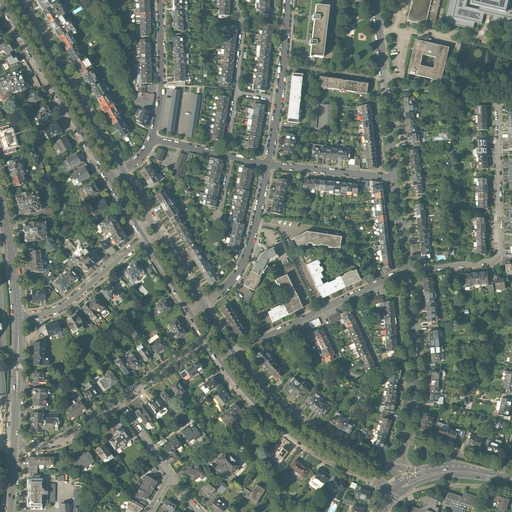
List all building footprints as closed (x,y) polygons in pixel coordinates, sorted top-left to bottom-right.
[(36,0),(37,0),(43,10),(59,1),(58,0),(36,0)] [(440,0),(412,0),(408,22),(434,28),(438,11),(440,0)] [(509,0),(449,0),(445,23),(456,25),(473,29),(475,22),(482,24),(484,14),(489,15),(493,17),(492,21),(511,25),(511,3),(509,3),(509,0)] [(43,10),(46,17),(62,8),(59,1),(43,10)] [(313,21),(313,28),(326,30),(329,6),(327,6),(321,5),(315,5),(314,16),(312,16),(311,21),(313,21)] [(62,8),(46,17),(50,23),(63,16),(66,14),(62,8)] [(50,23),(55,32),(68,24),(63,16),(50,23)] [(173,21),(174,27),(175,27),(175,30),(185,30),(185,21),(173,21)] [(55,32),(59,39),(70,32),(75,29),(71,22),(68,24),(55,32)] [(151,27),(140,28),(140,37),(150,37),(150,34),(151,34),(151,27)] [(310,47),(309,56),(314,57),(322,58),(326,30),(313,28),(311,42),(309,41),(309,42),(308,47),(310,47)] [(59,39),(67,51),(79,44),(70,32),(59,39)] [(151,47),(151,42),(146,42),(146,39),(140,39),(140,41),(137,41),(136,42),(136,44),(136,46),(137,47),(140,47),(151,47)] [(416,40),(408,74),(441,81),(449,48),(428,43),(416,40)] [(7,42),(0,46),(0,52),(4,51),(6,54),(9,53),(13,51),(7,42)] [(67,51),(74,64),(86,57),(79,44),(67,51)] [(4,60),(8,68),(19,62),(17,57),(13,59),(11,57),(4,60)] [(74,64),(83,76),(94,69),(86,57),(74,64)] [(32,72),(26,62),(21,65),(27,75),(32,72)] [(83,76),(90,88),(101,81),(94,69),(83,76)] [(6,76),(10,85),(22,79),(18,70),(6,76)] [(293,73),(291,89),(301,90),(303,74),(293,73)] [(0,90),(10,85),(6,76),(0,78),(0,90)] [(335,79),(319,76),(318,86),(334,89),(335,79)] [(153,83),(153,78),(137,78),(138,87),(145,87),(147,87),(147,83),(153,83)] [(10,85),(15,94),(27,88),(22,79),(10,85)] [(352,81),(335,79),(334,89),(350,91),(352,81)] [(90,88),(97,100),(109,94),(101,81),(90,88)] [(368,83),(352,81),(350,91),(367,94),(368,83)] [(15,94),(10,85),(0,90),(0,94),(3,100),(15,94)] [(291,89),(289,106),(300,107),(301,90),(291,89)] [(175,90),(173,90),(166,132),(174,133),(181,91),(175,90)] [(25,98),(30,106),(43,99),(38,91),(25,98)] [(97,100),(104,113),(116,106),(109,94),(97,100)] [(201,95),(194,94),(188,137),(195,138),(201,95)] [(153,108),(154,101),(150,100),(145,98),(136,95),(134,101),(153,108)] [(403,98),(404,105),(413,104),(412,101),(415,100),(414,97),(403,98)] [(316,128),(319,104),(313,103),(310,128),(316,128)] [(372,112),(371,104),(370,104),(365,105),(361,105),(361,113),(372,112)] [(404,105),(404,112),(414,111),(413,104),(404,105)] [(32,114),(38,124),(53,115),(47,106),(32,114)] [(104,113),(113,126),(124,119),(116,106),(104,113)] [(289,106),(288,122),(298,123),(300,107),(289,106)] [(478,106),(478,114),(487,114),(487,106),(478,106)] [(136,124),(145,127),(152,113),(142,109),(141,110),(138,109),(135,116),(138,118),(136,121),(138,122),(136,124)] [(404,112),(405,120),(415,119),(414,111),(404,112)] [(372,119),(372,112),(361,113),(362,120),(372,119)] [(478,114),(478,122),(487,122),(487,114),(478,114)] [(113,126),(121,138),(132,132),(124,119),(113,126)] [(373,127),(372,119),(362,120),(363,128),(373,127)] [(50,140),(63,132),(57,121),(44,129),(50,140)] [(478,122),(478,131),(488,130),(487,122),(478,122)] [(374,134),(373,127),(363,128),(364,135),(374,134)] [(9,131),(0,133),(0,140),(4,153),(14,150),(9,131)] [(407,133),(408,140),(417,139),(416,131),(407,133)] [(296,142),(297,135),(287,133),(285,140),(296,142)] [(375,142),(374,134),(364,135),(365,143),(375,142)] [(61,154),(72,147),(66,136),(52,144),(55,149),(58,148),(61,154)] [(294,149),(296,142),(285,140),(284,147),(294,149)] [(376,150),(375,142),(365,143),(366,151),(376,150)] [(312,157),(318,158),(320,146),(320,143),(319,143),(318,143),(317,144),(317,145),(312,145),(312,150),(311,153),(312,153),(312,156),(312,157)] [(293,156),(294,149),(284,147),(283,154),(293,156)] [(348,161),(349,161),(349,159),(350,148),(343,147),(343,150),(342,160),(348,161)] [(165,151),(159,148),(155,159),(161,162),(165,151)] [(408,150),(409,158),(419,156),(418,149),(414,150),(408,150)] [(377,157),(376,150),(366,151),(366,158),(377,157)] [(186,155),(180,153),(173,171),(180,173),(186,155)] [(66,160),(71,168),(81,162),(76,154),(66,160)] [(409,158),(410,165),(419,164),(419,156),(409,158)] [(222,163),(223,160),(210,157),(208,166),(222,168),(223,163),(222,163)] [(349,161),(348,161),(348,165),(360,166),(360,159),(359,159),(358,157),(355,157),(355,160),(354,160),(349,159),(349,161)] [(378,168),(377,157),(366,158),(368,170),(378,168)] [(19,160),(7,163),(10,172),(21,168),(23,168),(22,164),(21,164),(19,160)] [(410,165),(411,173),(420,171),(419,164),(410,165)] [(139,171),(145,181),(155,175),(149,165),(139,171)] [(221,174),(222,168),(208,166),(207,171),(221,174)] [(90,177),(85,167),(72,175),(75,180),(77,179),(79,183),(90,177)] [(244,167),(242,172),(253,175),(254,170),(244,167)] [(21,168),(10,172),(12,179),(23,176),(25,176),(24,172),(22,172),(21,168)] [(411,173),(412,180),(421,179),(420,171),(411,173)] [(242,172),(241,178),(252,180),(253,175),(242,172)] [(145,181),(149,187),(150,187),(156,183),(159,181),(155,175),(145,181)] [(23,176),(12,179),(14,187),(27,184),(25,180),(24,180),(23,176)] [(241,178),(240,183),(251,186),(252,180),(241,178)] [(286,187),(288,180),(277,178),(276,185),(286,187)] [(412,180),(413,187),(422,186),(421,179),(412,180)] [(101,192),(95,181),(82,189),(85,194),(82,196),(86,201),(101,192)] [(382,186),(382,183),(369,181),(371,194),(374,194),(382,193),(382,187),(382,186)] [(220,185),(218,185),(206,182),(204,188),(208,189),(219,191),(220,185)] [(159,188),(156,183),(150,187),(152,191),(159,188)] [(285,194),(286,187),(276,185),(274,192),(285,194)] [(413,187),(413,195),(423,194),(422,186),(413,187)] [(250,197),(251,192),(249,191),(240,189),(238,194),(250,197)] [(155,195),(159,202),(168,196),(164,190),(155,195)] [(21,196),(16,197),(18,206),(40,202),(37,192),(30,194),(30,192),(21,194),(21,196)] [(283,201),(285,194),(274,192),(273,199),(283,201)] [(216,202),(218,196),(207,194),(204,193),(202,199),(203,199),(216,202)] [(248,202),(250,197),(238,194),(237,200),(248,202)] [(159,202),(163,208),(172,203),(168,196),(159,202)] [(109,209),(103,199),(91,206),(93,209),(91,211),(95,217),(109,209)] [(215,207),(216,202),(203,199),(202,204),(215,207)] [(282,209),(283,201),(273,199),(271,206),(282,209)] [(247,208),(248,202),(237,200),(236,205),(247,208)] [(18,206),(20,216),(25,215),(26,216),(35,214),(34,213),(42,211),(40,202),(18,206)] [(163,208),(167,215),(176,209),(172,203),(163,208)] [(415,205),(416,212),(424,211),(423,204),(415,205)] [(246,213),(247,208),(236,205),(234,211),(246,213)] [(280,216),(282,209),(271,206),(270,213),(280,216)] [(167,215),(171,222),(180,216),(176,209),(167,215)] [(244,219),(246,213),(234,211),(233,216),(244,219)] [(416,212),(417,219),(425,218),(424,211),(416,212)] [(101,233),(109,229),(118,224),(113,216),(95,227),(97,230),(99,229),(100,231),(101,233)] [(171,222),(175,228),(184,222),(180,216),(171,222)] [(243,224),(244,219),(233,216),(232,222),(235,222),(243,224)] [(45,222),(23,224),(24,234),(47,231),(45,222)] [(175,228),(179,235),(188,229),(184,222),(175,228)] [(244,231),(246,225),(243,224),(235,222),(233,229),(244,231)] [(109,229),(114,236),(122,231),(118,224),(109,229)] [(179,235),(183,241),(192,235),(188,229),(179,235)] [(243,238),(244,231),(233,229),(232,235),(243,238)] [(48,240),(47,231),(24,234),(25,242),(48,240)] [(127,239),(122,231),(114,236),(111,237),(116,245),(127,239)] [(307,232),(293,239),(298,249),(309,243),(307,232)] [(324,246),(326,235),(307,232),(309,243),(324,246)] [(183,241),(187,248),(196,242),(192,235),(183,241)] [(242,244),(243,238),(232,235),(230,242),(242,244)] [(340,249),(342,238),(326,235),(324,246),(340,249)] [(107,239),(100,243),(104,251),(112,246),(107,239)] [(187,248),(191,254),(200,248),(196,242),(187,248)] [(240,251),(242,244),(230,242),(229,249),(240,251)] [(420,245),(421,254),(429,253),(428,244),(420,245)] [(191,254),(195,261),(204,255),(200,248),(191,254)] [(278,258),(273,248),(260,255),(267,263),(278,258)] [(41,250),(27,251),(28,258),(29,258),(30,262),(42,261),(41,250)] [(349,250),(339,255),(342,260),(352,255),(349,250)] [(90,252),(84,257),(92,266),(97,262),(93,258),(94,257),(90,252)] [(421,254),(422,261),(430,260),(429,253),(421,254)] [(195,261),(198,267),(208,261),(204,255),(195,261)] [(250,271),(260,277),(267,263),(260,255),(250,271)] [(86,272),(92,266),(84,257),(77,263),(81,268),(82,267),(86,272)] [(306,266),(312,277),(321,273),(323,271),(318,260),(306,266)] [(42,261),(30,262),(30,273),(43,272),(42,261)] [(146,271),(137,261),(126,271),(134,281),(146,271)] [(198,267),(202,274),(212,268),(208,261),(198,267)] [(393,271),(392,266),(381,267),(384,276),(393,271)] [(202,274),(206,280),(216,274),(212,268),(202,274)] [(71,270),(63,277),(70,286),(78,279),(71,270)] [(260,277),(250,271),(243,286),(252,291),(260,277)] [(347,287),(360,281),(355,271),(343,277),(347,287)] [(47,276),(49,272),(35,273),(35,278),(42,278),(42,281),(46,281),(49,284),(52,282),(47,276)] [(473,286),(481,285),(480,272),(472,273),(473,286)] [(481,285),(490,285),(489,272),(480,272),(481,285)] [(312,277),(317,289),(324,286),(321,280),(323,279),(321,273),(312,277)] [(464,287),(473,286),(472,273),(463,274),(464,287)] [(206,280),(210,287),(220,281),(216,274),(206,280)] [(292,287),(287,275),(274,281),(280,293),(283,291),(292,287)] [(62,292),(70,286),(63,277),(54,283),(62,292)] [(335,293),(347,287),(343,277),(330,283),(335,293)] [(494,279),(495,291),(504,290),(503,278),(494,279)] [(124,279),(118,285),(123,291),(128,287),(127,286),(128,284),(124,279)] [(120,291),(113,282),(103,290),(111,299),(114,299),(121,294),(120,291)] [(322,299),(335,293),(330,283),(324,286),(317,289),(322,299)] [(297,298),(292,287),(283,291),(285,296),(288,295),(291,301),(297,298)] [(45,290),(32,291),(33,301),(46,300),(45,290)] [(253,293),(249,291),(243,301),(248,303),(253,293)] [(98,296),(91,302),(100,312),(107,307),(98,296)] [(382,296),(370,297),(371,304),(383,303),(382,296)] [(287,316),(303,309),(297,298),(291,301),(282,305),(287,316)] [(171,309),(166,300),(155,307),(161,315),(171,309)] [(93,318),(100,312),(91,302),(84,307),(86,310),(85,311),(88,314),(90,313),(93,318)] [(238,317),(229,302),(219,309),(228,324),(238,317)] [(272,324),(287,316),(282,305),(267,313),(272,324)] [(264,313),(257,319),(261,323),(267,318),(264,313)] [(339,313),(327,318),(330,325),(342,319),(339,313)] [(354,319),(351,313),(342,318),(344,323),(354,319)] [(84,321),(80,315),(69,321),(70,324),(69,325),(72,330),(74,329),(75,332),(84,327),(84,326),(85,325),(83,322),(84,321)] [(248,332),(238,317),(228,324),(238,339),(248,332)] [(182,326),(177,318),(168,323),(173,331),(182,326)] [(318,318),(308,323),(310,327),(311,330),(321,325),(318,318)] [(357,324),(354,319),(344,323),(347,329),(357,324)] [(61,321),(49,325),(50,328),(51,333),(52,335),(61,333),(62,337),(66,336),(61,321)] [(359,329),(357,324),(347,329),(349,334),(359,329)] [(92,326),(88,326),(86,332),(89,333),(95,333),(98,330),(95,327),(94,325),(92,326)] [(186,334),(182,326),(173,331),(178,339),(186,334)] [(311,330),(310,327),(298,332),(301,338),(312,333),(312,332),(311,330)] [(39,339),(39,341),(45,341),(45,340),(45,339),(46,338),(46,337),(47,335),(48,335),(49,334),(51,333),(50,328),(48,329),(47,330),(45,330),(43,331),(42,333),(41,335),(40,337),(39,339)] [(324,332),(322,328),(312,332),(312,333),(314,337),(324,332)] [(361,333),(359,329),(349,334),(351,338),(361,333)] [(429,332),(429,339),(438,338),(437,331),(429,332)] [(327,337),(324,332),(314,337),(316,342),(327,337)] [(363,339),(361,333),(351,338),(353,343),(363,339)] [(290,334),(283,338),(286,345),(292,340),(290,334)] [(167,347),(160,337),(149,344),(155,353),(156,354),(158,354),(167,347)] [(329,342),(327,337),(316,342),(318,347),(329,342)] [(429,339),(430,346),(438,346),(438,338),(429,339)] [(366,344),(363,339),(353,343),(356,349),(366,344)] [(36,341),(36,353),(47,353),(48,342),(45,341),(39,341),(36,341)] [(331,346),(329,342),(318,347),(321,351),(331,346)] [(368,350),(366,344),(356,349),(358,354),(368,350)] [(333,350),(331,346),(321,351),(323,356),(333,350)] [(430,346),(430,354),(439,353),(438,346),(430,346)] [(151,358),(144,348),(138,352),(145,362),(151,358)] [(258,357),(265,365),(274,358),(267,349),(258,357)] [(336,356),(333,350),(323,356),(325,361),(329,359),(330,362),(334,360),(333,357),(336,356)] [(370,355),(368,350),(358,354),(360,359),(370,355)] [(47,360),(47,353),(36,353),(36,364),(51,365),(51,360),(47,360)] [(430,354),(431,361),(440,360),(439,353),(430,354)] [(372,360),(370,355),(360,359),(363,364),(372,360)] [(132,356),(125,361),(132,372),(139,367),(136,362),(137,362),(132,356)] [(265,365),(272,373),(281,366),(274,358),(265,365)] [(125,377),(132,372),(125,361),(123,359),(117,364),(125,377)] [(375,366),(372,360),(363,364),(367,373),(376,369),(374,366),(375,366)] [(198,361),(192,365),(198,373),(204,369),(198,361)] [(191,377),(198,373),(192,365),(186,370),(189,374),(191,377)] [(272,373),(279,382),(288,374),(281,366),(272,373)] [(189,374),(186,370),(185,369),(179,373),(182,377),(182,376),(183,378),(189,374)] [(105,377),(104,378),(110,387),(118,381),(111,370),(103,376),(105,377)] [(398,383),(401,371),(391,376),(390,381),(398,383)] [(46,373),(36,373),(36,382),(42,382),(46,382),(46,373)] [(204,384),(209,392),(219,386),(213,377),(204,384)] [(104,391),(110,387),(104,378),(97,382),(99,384),(104,391)] [(287,389),(294,395),(304,384),(296,378),(287,389)] [(178,384),(177,382),(169,387),(176,397),(177,396),(178,397),(184,392),(181,389),(182,388),(179,383),(178,384)] [(101,393),(104,391),(99,384),(96,386),(101,393)] [(294,395),(302,401),(311,390),(304,384),(294,395)] [(35,387),(35,396),(48,397),(49,397),(50,388),(35,387)] [(98,395),(92,387),(83,393),(87,398),(88,397),(91,401),(98,395)] [(396,396),(397,389),(388,387),(387,395),(396,396)] [(231,398),(222,389),(213,397),(222,407),(231,398)] [(171,400),(165,391),(160,395),(163,399),(166,404),(171,400)] [(394,403),(396,396),(387,395),(386,402),(394,403)] [(48,406),(48,397),(35,396),(35,405),(42,405),(48,406)] [(308,408),(317,414),(324,402),(316,396),(308,408)] [(160,407),(159,405),(156,401),(154,398),(147,404),(153,412),(160,407)] [(511,399),(505,398),(503,406),(511,408),(511,399)] [(86,409),(80,401),(66,410),(69,414),(66,416),(69,421),(86,409)] [(317,414),(325,419),(333,408),(324,402),(317,414)] [(393,411),(394,403),(386,402),(386,410),(393,411)] [(235,404),(224,413),(229,420),(237,413),(240,410),(235,404)] [(511,408),(503,406),(501,414),(511,416),(511,408)] [(152,420),(142,407),(135,412),(145,426),(149,423),(150,424),(151,423),(150,421),(152,420)] [(240,410),(237,413),(241,417),(246,412),(243,408),(240,410)] [(39,411),(35,411),(34,430),(44,431),(45,428),(60,428),(61,416),(49,416),(49,419),(46,419),(46,411),(45,411),(39,411)] [(345,418),(338,415),(334,423),(340,427),(345,418)] [(436,418),(425,416),(424,422),(423,428),(433,430),(435,425),(436,418)] [(393,427),(395,420),(386,417),(384,424),(393,427)] [(347,420),(345,418),(340,427),(346,430),(350,423),(347,421),(347,420)] [(354,425),(350,423),(346,430),(352,433),(357,424),(355,423),(354,425)] [(391,434),(393,427),(384,424),(382,431),(391,434)] [(187,426),(180,431),(188,442),(192,439),(194,441),(200,436),(192,425),(188,428),(187,426)] [(444,432),(443,435),(453,439),(456,429),(446,425),(444,430),(444,432)] [(119,435),(109,441),(115,450),(130,440),(122,428),(121,427),(116,431),(119,435)] [(469,432),(456,429),(453,439),(459,441),(460,439),(462,439),(466,441),(467,437),(469,432)] [(389,441),(391,434),(382,431),(380,439),(389,441)] [(473,440),(472,444),(480,446),(484,448),(487,436),(480,434),(480,436),(475,435),(473,440)] [(181,446),(175,436),(170,440),(172,442),(167,446),(171,451),(172,452),(174,451),(181,446)] [(387,448),(389,441),(380,439),(378,446),(387,448)] [(494,441),(491,450),(496,451),(502,453),(504,444),(494,441)] [(112,456),(104,445),(96,451),(103,462),(112,456)] [(171,451),(167,446),(162,449),(166,454),(171,451)] [(281,462),(289,452),(282,447),(276,455),(274,457),(277,460),(281,462)] [(93,458),(89,452),(73,463),(80,473),(95,463),(92,458),(93,458)] [(239,466),(225,452),(218,460),(221,463),(214,470),(221,477),(228,470),(232,473),(239,466)] [(268,457),(276,462),(277,460),(274,457),(276,455),(272,452),(268,457)] [(28,464),(28,473),(37,473),(37,466),(33,466),(33,457),(29,458),(29,464),(28,464)] [(33,466),(37,466),(53,466),(53,457),(33,457),(33,466)] [(310,469),(294,460),(289,470),(304,479),(310,469)] [(189,473),(193,471),(189,466),(187,467),(189,470),(183,474),(185,476),(189,473)] [(157,472),(154,467),(149,470),(153,475),(157,472)] [(193,471),(189,473),(194,481),(199,477),(201,480),(206,477),(198,467),(193,471)] [(318,469),(311,482),(322,488),(329,475),(318,469)] [(147,476),(140,489),(149,494),(150,495),(157,482),(147,476)] [(47,480),(28,480),(27,508),(45,508),(45,506),(47,506),(47,480)] [(347,485),(337,480),(333,489),(338,491),(343,494),(347,485)] [(208,498),(215,490),(208,484),(201,489),(208,498)] [(217,490),(222,494),(227,488),(222,484),(217,490)] [(265,491),(257,485),(251,493),(248,498),(248,499),(256,504),(258,501),(265,491)] [(147,499),(149,494),(140,489),(138,488),(135,495),(141,498),(142,498),(143,497),(147,499)] [(240,493),(248,498),(251,493),(243,488),(240,493)] [(369,492),(360,489),(357,497),(366,500),(369,492)] [(338,491),(334,499),(340,501),(343,494),(338,491)] [(476,496),(464,492),(463,497),(448,492),(443,505),(453,508),(451,511),(464,511),(466,506),(472,508),(476,496)] [(509,498),(493,494),(491,499),(499,501),(498,507),(498,508),(505,510),(506,510),(509,498)] [(419,508),(413,506),(411,511),(437,511),(439,507),(436,506),(436,505),(438,500),(429,497),(427,504),(426,505),(419,508)] [(128,507),(126,510),(129,511),(139,511),(141,510),(142,510),(144,507),(129,499),(126,505),(128,507)] [(222,503),(217,499),(211,507),(217,511),(222,511),(227,505),(223,502),(222,503)] [(172,511),(176,506),(166,501),(162,508),(168,511),(169,511),(172,511)]
